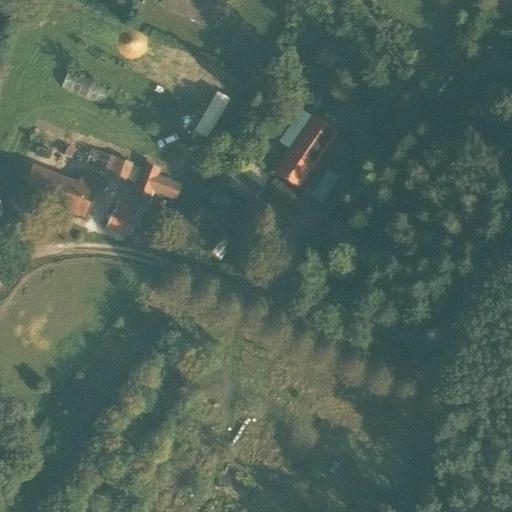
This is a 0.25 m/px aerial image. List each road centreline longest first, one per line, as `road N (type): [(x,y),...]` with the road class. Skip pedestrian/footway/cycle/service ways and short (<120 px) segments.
road 1 (track): [(511,423),(140,253),(46,252),(13,268),(0,285)]
road 2 (track): [(0,181),(24,125),(40,114),(144,146)]
